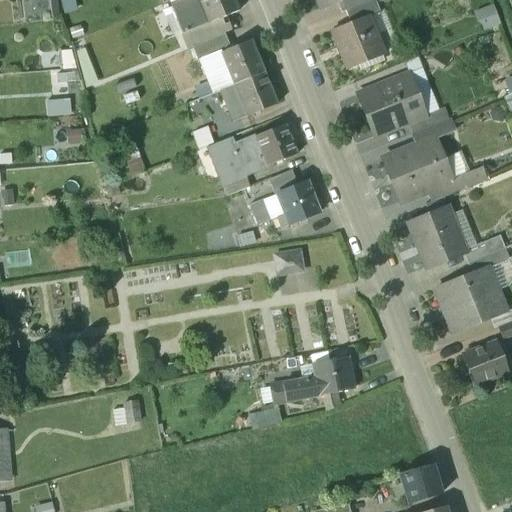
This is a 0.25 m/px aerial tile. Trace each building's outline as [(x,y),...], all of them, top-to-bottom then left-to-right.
[(71,0),(59,0),(61,11),(73,9),(71,0)] [(183,0),(176,0),(172,2),(181,22),(191,17),(183,0)] [(183,0),(191,17),(204,12),(198,0),(183,0)] [(233,0),(198,0),(204,12),(208,24),(238,11),(233,0)] [(318,0),(322,8),(337,3),(343,0),(318,0)] [(343,0),(337,3),(341,13),(345,12),(373,0),(343,0)] [(374,0),(373,0),(345,12),(350,24),(368,17),(369,18),(380,13),(374,0)] [(471,10),(478,31),(499,24),(492,3),(471,10)] [(350,24),(330,32),(346,70),(384,55),(369,18),(368,17),(350,24)] [(210,28),(187,37),(193,49),(215,39),(210,28)] [(215,39),(193,49),(199,63),(220,54),(220,53),(230,49),(224,35),(215,39)] [(230,49),(220,53),(220,54),(229,75),(234,86),(263,74),(250,41),(230,49)] [(217,92),(213,94),(220,110),(227,108),(240,102),(246,117),(276,105),(263,74),(234,86),(217,92)] [(408,74),(356,95),(373,138),(407,125),(426,117),(425,116),(408,74)] [(229,75),(213,82),(217,92),(234,86),(229,75)] [(511,75),(502,79),(507,93),(511,90),(511,75)] [(240,102),(227,108),(233,123),(246,117),(240,102)] [(444,109),(433,113),(438,125),(448,121),(444,109)] [(433,113),(425,116),(426,117),(407,125),(412,135),(438,125),(433,113)] [(438,125),(412,135),(416,147),(434,139),(435,140),(453,133),(448,121),(438,125)] [(284,125),(254,137),(266,167),(296,155),(284,125)] [(254,137),(233,146),(230,138),(207,148),(222,186),(245,178),(245,176),(266,167),(254,137)] [(416,147),(385,159),(395,184),(392,185),(400,203),(427,192),(426,192),(451,181),(435,140),(434,139),(416,147)] [(291,171),(269,180),(275,195),(297,186),(291,171)] [(451,181),(426,192),(427,192),(431,203),(466,190),(460,176),(451,181)] [(245,178),(222,186),(226,197),(243,191),(249,188),(245,178)] [(297,186),(275,195),(283,215),(277,218),(281,228),(319,213),(307,183),(297,186)] [(249,188),(243,191),(248,201),(257,197),(252,187),(249,188)] [(262,200),(249,206),(258,226),(271,221),(262,200)] [(453,227),(446,211),(409,226),(426,267),(461,253),(451,228),(453,227)] [(499,237),(463,252),(468,264),(504,249),(499,237)] [(468,264),(467,264),(472,275),(487,269),(488,270),(509,261),(504,249),(468,264)] [(298,252),(274,256),(277,275),(301,271),(298,252)] [(488,270),(487,269),(472,275),(435,290),(453,333),(505,312),(496,290),(483,295),(482,291),(487,289),(481,274),(488,271),(488,270)] [(511,322),(498,328),(503,341),(511,337),(511,322)] [(495,342),(461,356),(473,387),(507,374),(495,342)] [(348,359),(312,366),(315,378),(282,385),(286,403),(354,390),(348,359)] [(112,425),(139,422),(137,402),(110,405),(112,425)] [(276,409),(255,414),(258,428),(279,423),(276,409)] [(432,465),(400,474),(409,503),(441,495),(432,465)] [(347,511),(345,502),(311,511),(347,511)]
